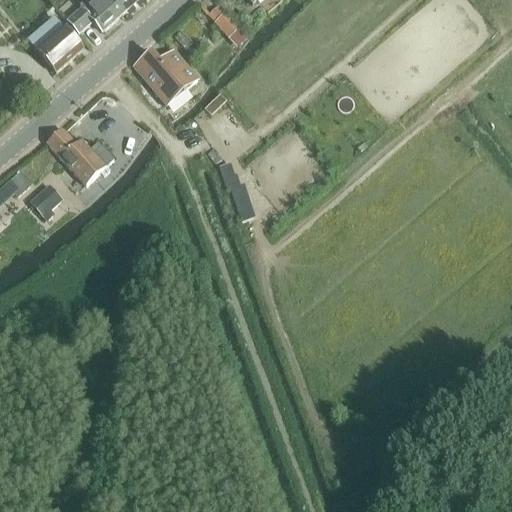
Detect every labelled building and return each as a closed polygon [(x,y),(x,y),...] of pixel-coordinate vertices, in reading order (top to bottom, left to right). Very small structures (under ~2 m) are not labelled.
[(125,16),(110,0),(91,0),(79,10),(81,12),(67,25),(79,39),(93,26),(102,36),(125,16)] [(110,0),(125,16),(143,0),(110,0)] [(244,0),(252,9),(261,0),(244,0)] [(241,16),(234,22),(240,30),(248,23),(241,16)] [(226,18),(214,28),(227,42),(238,32),(226,18)] [(63,32),(36,55),(56,78),(82,55),(63,32)] [(199,80),(173,50),(167,56),(158,45),(141,60),(176,100),(199,80)] [(62,133),(47,147),(86,190),(101,177),(104,180),(110,175),(107,171),(114,165),(98,147),(91,153),(82,143),(76,149),(62,133)] [(242,174),(226,179),(240,225),(256,220),(242,174)] [(19,177),(6,189),(17,201),(30,189),(19,177)] [(40,196),(26,207),(45,232),(59,221),(40,196)]
